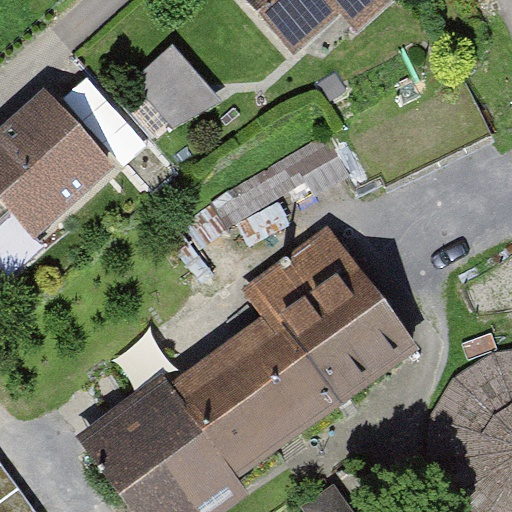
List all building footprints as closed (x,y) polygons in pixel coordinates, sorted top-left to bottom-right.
[(257,0),(295,44),(346,0),(257,0)] [(174,55),(148,78),(181,117),(216,102),(174,55)] [(70,90),(0,152),(0,250),(120,145),(70,90)] [(279,324),(96,457),(136,511),(181,511),(407,349),(329,241),(257,293),(279,324)] [(436,411),(428,444),(431,478),(445,509),(447,511),(511,511),(511,349),(481,361),(454,382),(436,411)] [(38,511),(0,463),(0,511),(38,511)]
